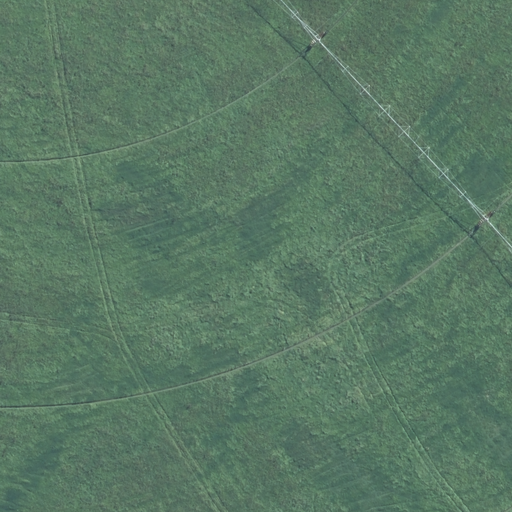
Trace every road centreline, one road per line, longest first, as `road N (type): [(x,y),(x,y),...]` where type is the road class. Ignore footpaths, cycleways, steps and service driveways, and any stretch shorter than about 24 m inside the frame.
road 1 (track): [(36,511),(483,0)]
road 2 (track): [(0,170),(221,305),(421,511)]
